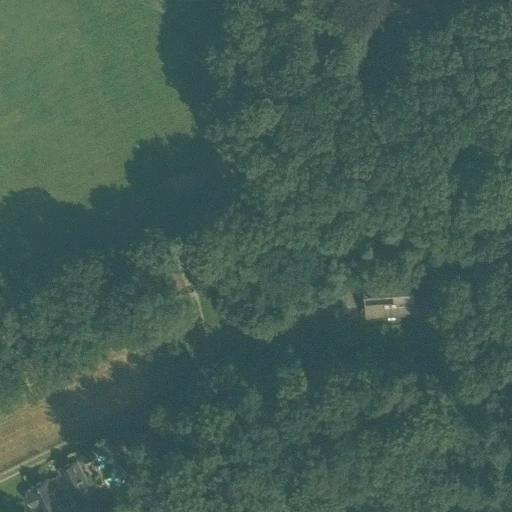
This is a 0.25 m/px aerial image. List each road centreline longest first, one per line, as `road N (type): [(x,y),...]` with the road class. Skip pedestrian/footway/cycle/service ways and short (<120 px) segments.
road 1 (track): [(511,88),(0,337)]
road 2 (track): [(281,201),(236,80),(271,45),(336,18)]
road 3 (track): [(189,246),(235,349),(305,451)]
